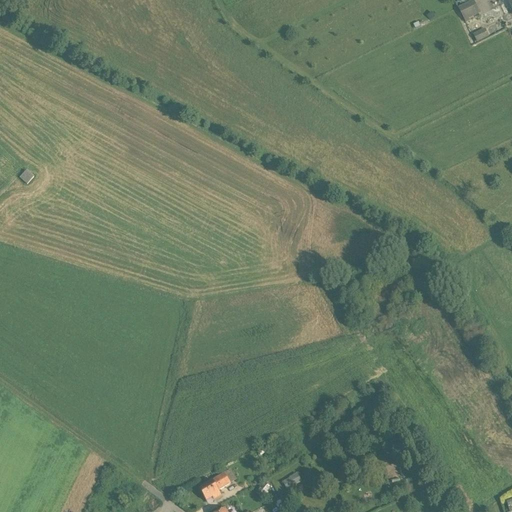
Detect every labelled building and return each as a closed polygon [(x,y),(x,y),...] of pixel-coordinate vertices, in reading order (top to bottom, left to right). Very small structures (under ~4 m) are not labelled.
[(472,2),(461,7),(467,19),(478,13),(472,2)] [(467,19),(461,7),(458,9),(464,20),(467,19)] [(480,33),(474,36),(477,43),(483,39),(480,33)] [(39,182),(32,175),(25,183),(32,190),(39,182)] [(224,475),(213,482),(218,491),(230,484),(225,475),(224,475)] [(294,477),(285,482),(289,489),(298,484),(294,477)] [(218,491),(213,482),(199,490),(206,502),(213,498),(214,501),(221,497),(218,491)]
